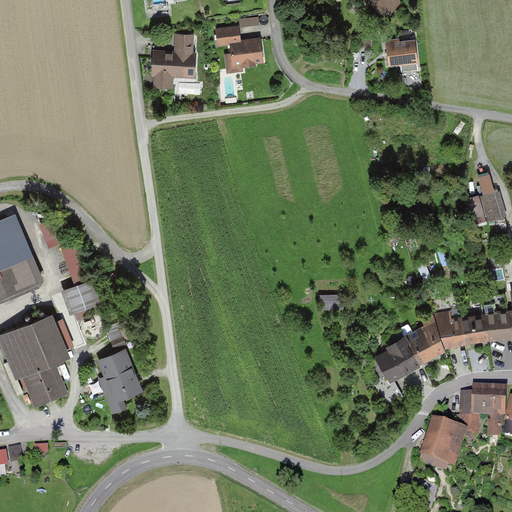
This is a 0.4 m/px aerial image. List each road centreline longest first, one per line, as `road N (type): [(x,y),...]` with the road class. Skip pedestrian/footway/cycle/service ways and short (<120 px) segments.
road 1 (residential): [(127,0),(180,437)]
road 2 (residential): [(180,437),(219,439),(338,471),(386,455),(441,391),(478,377),(511,376)]
road 3 (residential): [(274,0),(280,52),(311,83),(511,118)]
road 4 (residential): [(180,437),(0,440)]
road 5 (track): [(311,83),(276,103),(142,122)]
road 6 (tertiary): [(307,511),(222,464),(182,455)]
